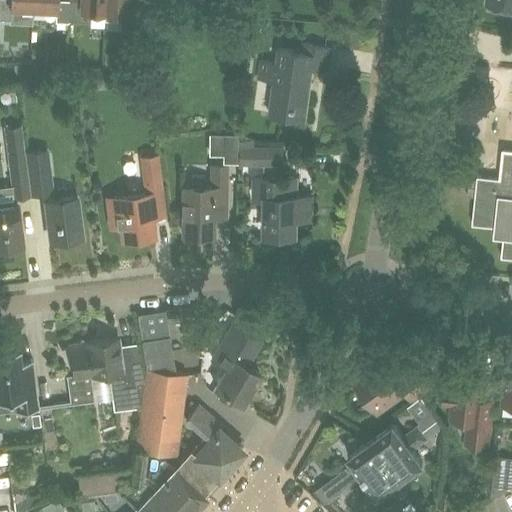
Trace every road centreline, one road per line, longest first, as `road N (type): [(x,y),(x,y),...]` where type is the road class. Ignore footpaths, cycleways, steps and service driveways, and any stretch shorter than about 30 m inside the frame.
road 1 (residential): [(0,307),(165,285),(308,284),(369,294)]
road 2 (residential): [(369,294),(418,0)]
road 3 (residential): [(241,511),(369,294)]
road 4 (residential): [(511,314),(369,294)]
